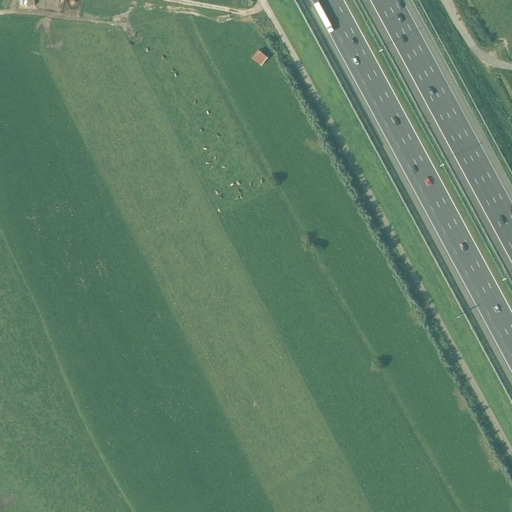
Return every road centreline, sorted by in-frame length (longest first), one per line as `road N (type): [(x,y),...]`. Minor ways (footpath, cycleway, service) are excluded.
road 1 (motorway): [(324,0),(511,347)]
road 2 (track): [(0,236),(102,463),(134,511)]
road 3 (motorway): [(511,233),(385,0)]
